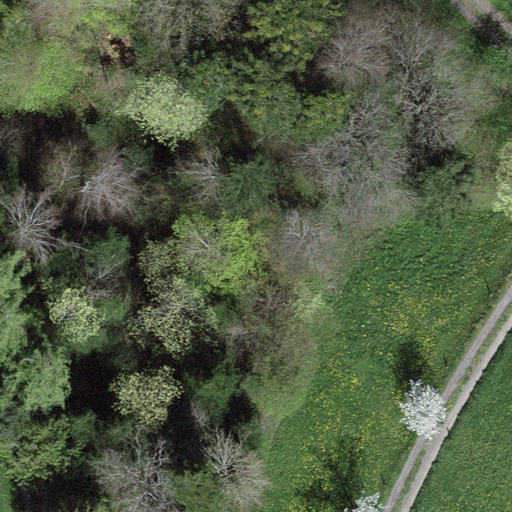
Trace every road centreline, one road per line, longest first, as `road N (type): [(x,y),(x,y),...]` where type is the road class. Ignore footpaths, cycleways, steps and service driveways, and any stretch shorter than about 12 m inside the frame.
road 1 (track): [(393,511),(450,398),(511,310)]
road 2 (track): [(0,364),(18,395),(45,511)]
